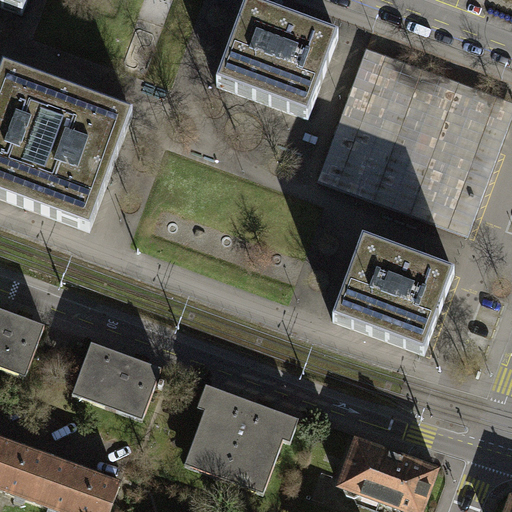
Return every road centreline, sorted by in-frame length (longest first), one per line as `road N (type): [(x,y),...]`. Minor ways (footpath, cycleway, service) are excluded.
road 1 (tertiary): [(0,284),(485,457)]
road 2 (residential): [(511,42),(397,0)]
